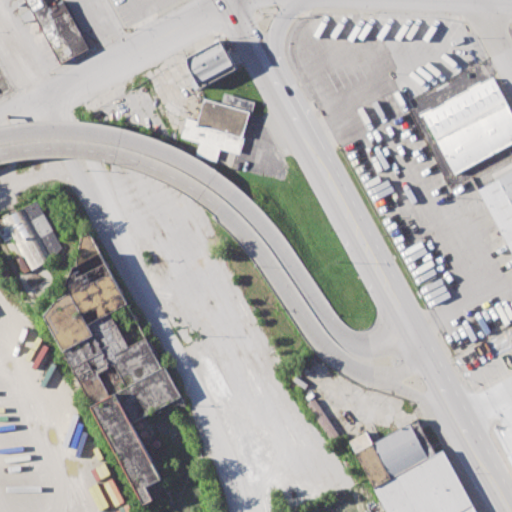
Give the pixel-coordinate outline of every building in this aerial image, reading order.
[(26,0),(46,0),(49,5),(58,0),(63,0),(90,49),(61,64),(26,0)] [(306,15),(342,17),(363,58),(336,72),(306,15)] [(342,17),(360,17),(377,50),(363,58),(342,17)] [(186,57),(221,38),(237,68),(201,87),(186,57)] [(334,103),(390,74),(404,100),(409,110),(356,138),(349,124),(345,126),(334,103)] [(424,114),(493,77),(511,112),(511,141),(455,172),(424,114)] [(180,137),(186,117),(198,121),(205,99),(222,104),(225,93),(254,101),(239,152),(220,147),(215,161),(196,155),(200,143),(180,137)] [(511,250),(479,188),(511,170),(511,250)] [(2,217),(38,198),(66,252),(23,274),(15,259),(22,255),(2,217)] [(143,502),(158,495),(151,480),(159,476),(130,420),(180,394),(165,366),(159,369),(144,340),(128,348),(108,309),(124,301),(87,230),(81,232),(74,266),(67,283),(71,292),(56,299),(45,315),(143,502)] [(349,439),(367,430),(373,442),(416,419),(435,454),(375,487),(349,439)] [(388,511),(375,487),(435,454),(442,451),(471,505),(458,511),(388,511)]
